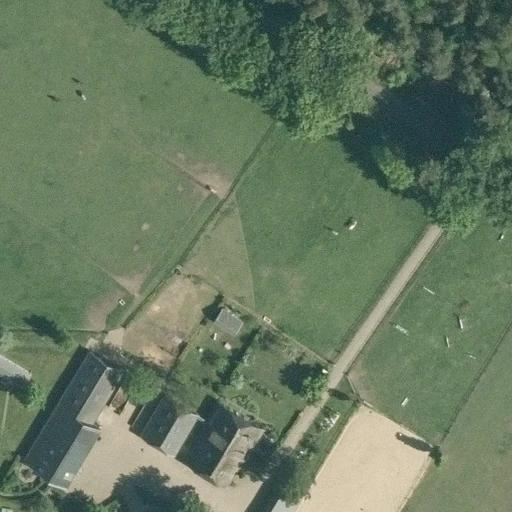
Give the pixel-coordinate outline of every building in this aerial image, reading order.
[(100,426),(91,421),(122,370),(87,349),(23,458),(66,483),(100,426)] [(31,373),(0,354),(0,372),(23,386),(31,373)] [(263,426),(218,399),(206,419),(164,394),(141,434),(167,449),(186,418),(203,428),(185,460),(226,484),(243,456),(245,457),(263,426)] [(283,471),(276,482),(289,490),(296,478),(283,471)] [(276,482),(258,511),(289,511),(300,496),(289,490),(276,482)]
